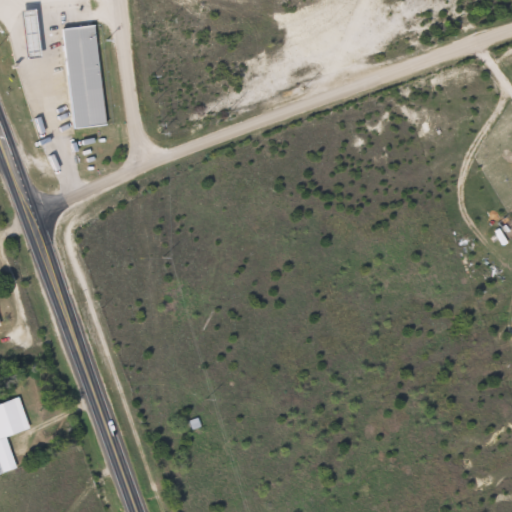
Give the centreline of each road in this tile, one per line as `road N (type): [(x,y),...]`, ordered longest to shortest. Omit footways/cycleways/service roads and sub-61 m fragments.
road 1 (residential): [(31,215),(511,30)]
road 2 (primary): [(139,511),(31,215)]
road 3 (residential): [(150,164),(123,0)]
